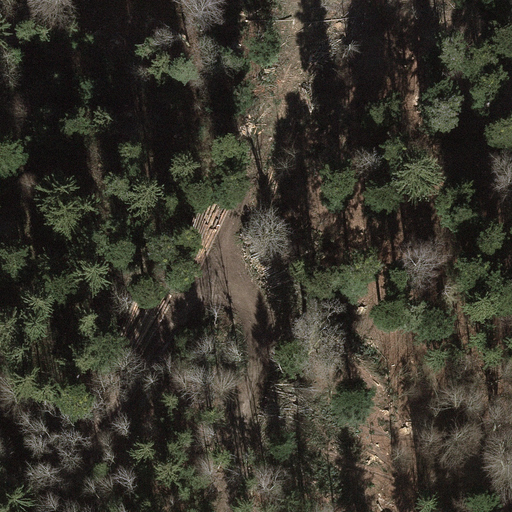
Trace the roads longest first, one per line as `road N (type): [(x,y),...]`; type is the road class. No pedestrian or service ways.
road 1 (track): [(51,511),(194,298),(216,287),(239,290)]
road 2 (track): [(239,290),(259,319),(259,370),(227,511)]
